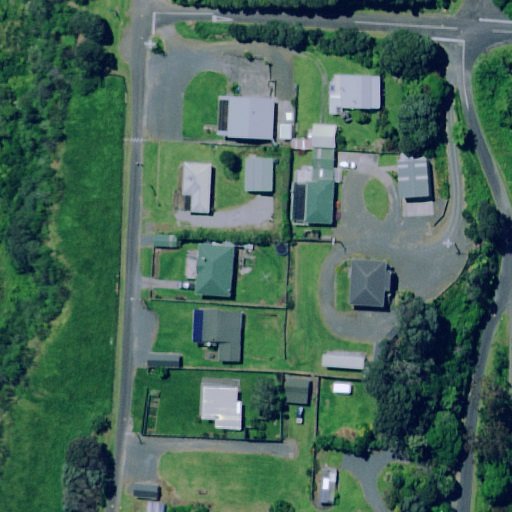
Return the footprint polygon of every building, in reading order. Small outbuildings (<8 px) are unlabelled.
[(371,108),(381,109),(382,77),(372,77),(358,77),(336,76),(336,94),(331,94),(331,114),(343,115),(344,108),(357,108),(371,108)] [(275,100),(221,98),(220,137),(273,139),(275,100)] [(293,139),(292,148),(337,150),(338,126),(315,125),(314,140),(293,139)] [(335,180),(336,152),(314,151),(314,171),(296,170),(294,222),(333,224),(335,182),(335,180)] [(274,159),(244,158),(243,191),(273,192),(274,159)] [(431,160),(402,159),(401,197),(430,198),(431,160)] [(212,165),(187,164),(184,212),(209,213),(212,165)] [(153,235),(152,246),(176,248),(177,237),(153,235)] [(186,251),(184,277),(198,278),(197,295),(231,298),(236,247),(201,244),(201,252),(186,251)] [(391,291),(392,272),(389,272),(389,263),(352,261),(349,305),(386,307),(387,290),(391,291)] [(240,361),(241,311),(196,309),(195,343),(221,344),(220,360),(240,361)] [(178,356),(149,355),(149,368),(177,369),(178,356)] [(366,359),(323,356),(322,367),(366,369),(366,359)] [(307,379),(287,378),(286,403),(306,404),(307,379)] [(239,431),(239,416),(240,403),(236,402),(236,387),(201,386),(200,421),(216,421),(215,430),(239,431)] [(134,466),(124,465),(122,486),(133,487),(134,466)] [(337,471),(322,470),(320,503),(335,504),(337,471)] [(156,486),(134,485),(134,498),(155,499),(156,486)] [(163,511),(165,504),(148,502),(147,511),(163,511)]
